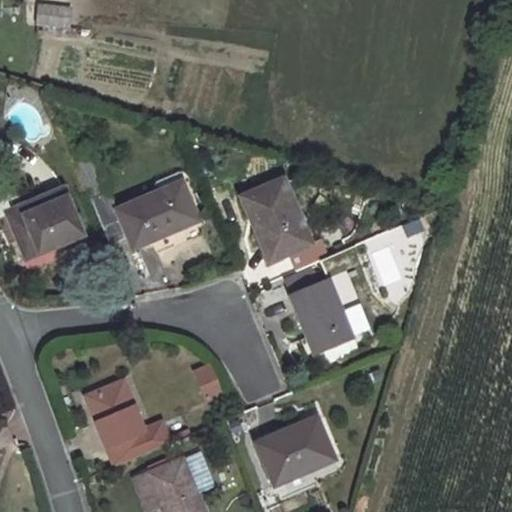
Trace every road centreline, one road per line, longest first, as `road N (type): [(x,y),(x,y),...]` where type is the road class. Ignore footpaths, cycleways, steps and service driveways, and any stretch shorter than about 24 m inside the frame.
road 1 (residential): [(248,379),(222,329),(166,312),(5,331)]
road 2 (residential): [(5,331),(71,511)]
